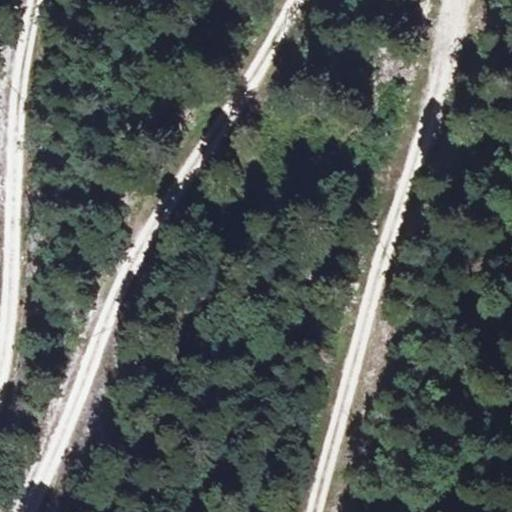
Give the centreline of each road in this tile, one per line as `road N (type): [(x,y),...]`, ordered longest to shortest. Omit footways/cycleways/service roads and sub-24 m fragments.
road 1 (track): [(29,511),(85,399),(125,284),(172,213),(205,139),(305,0)]
road 2 (track): [(451,0),(430,114),(319,511)]
road 3 (track): [(44,0),(18,119),(0,364)]
